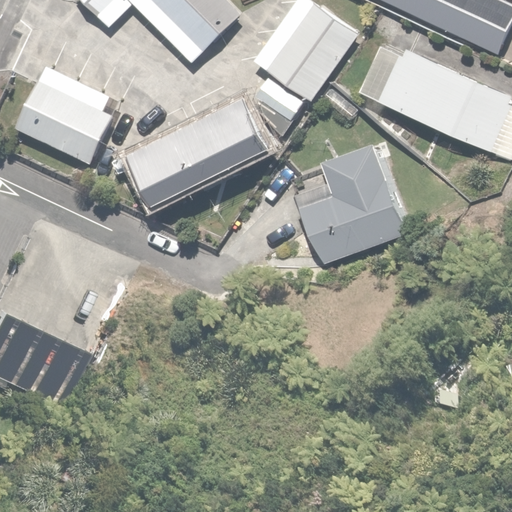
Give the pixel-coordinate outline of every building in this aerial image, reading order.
[(249,12),(237,0),(89,0),(116,26),(138,5),(197,64),(249,12)] [(366,33),(321,0),(301,0),(258,59),(277,73),(261,95),(268,100),(262,109),(288,129),(311,98),(316,101),(366,33)] [(511,0),(391,0),(505,53),(511,37),(511,0)] [(379,114),(385,100),(511,157),(511,93),(411,48),(408,54),(385,44),(363,92),(369,94),(363,107),(379,114)] [(130,96),(53,60),(23,125),(100,161),(130,96)] [(159,201),(206,179),(211,191),(243,176),(238,165),(274,148),(252,99),(136,153),(159,201)] [(414,229),(386,142),(334,159),(341,180),(321,187),(316,173),(299,179),(305,197),(309,195),(330,259),(358,250),(360,257),(374,253),(371,243),(414,229)] [(0,310),(0,378),(61,409),(88,354),(0,310)]
